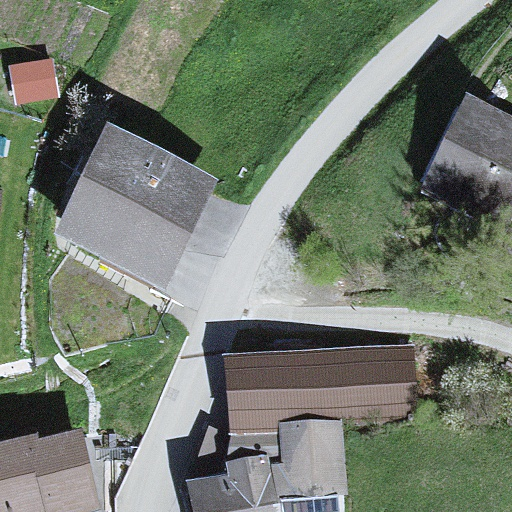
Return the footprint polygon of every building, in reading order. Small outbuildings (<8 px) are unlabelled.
[(511,138),(471,121),(435,209),(511,240),(511,138)] [(209,198),(113,150),(64,248),(160,296),(209,198)] [(411,361),(234,377),(239,433),(283,429),(323,426),(416,418),(411,361)] [(289,485),(204,494),(205,511),(289,511),(332,508),(323,426),(283,429),(289,485)] [(89,511),(76,446),(0,461),(0,511),(89,511)]
